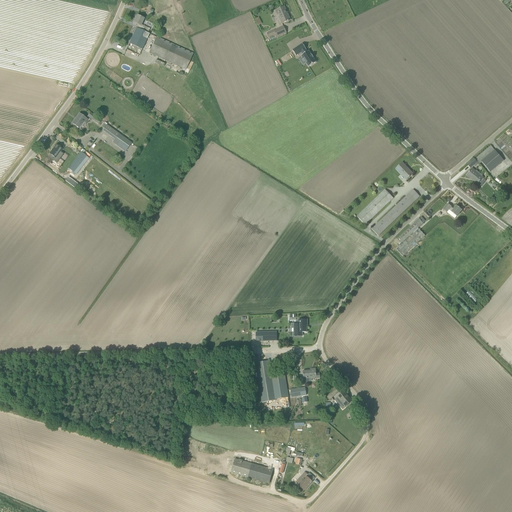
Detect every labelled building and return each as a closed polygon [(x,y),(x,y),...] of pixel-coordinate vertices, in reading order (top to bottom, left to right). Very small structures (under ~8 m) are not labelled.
[(278,15),(282,24),(290,20),(284,7),(272,12),(274,17),(278,15)] [(135,24),(133,27),(148,33),(150,29),(141,25),(144,19),(137,16),(137,17),(136,16),(135,19),(136,19),(134,23),(135,24)] [(129,44),(126,50),(139,56),(149,34),(148,33),(133,27),(126,42),(129,44)] [(276,35),(277,37),(286,33),(284,27),(274,31),(274,30),(266,34),(268,38),(276,35)] [(193,54),(163,40),(156,37),(149,54),(185,71),(193,54)] [(303,55),(302,56),(309,67),(316,63),(313,58),(311,55),(309,51),(307,52),(306,50),(302,44),(292,51),(296,56),(301,53),(303,55)] [(275,55),(278,62),(280,61),(285,72),(291,70),(283,51),(275,55)] [(98,124),(101,121),(90,113),(88,116),(98,124)] [(87,120),(79,114),(72,123),(79,129),(83,122),(85,123),(87,120)] [(125,152),(128,149),(131,144),(106,125),(102,130),(114,139),(112,142),(125,152)] [(62,149),(56,145),(50,154),(56,158),(62,149)] [(503,161),(491,146),(475,159),(480,165),(482,163),(490,172),(503,161)] [(76,175),(89,158),(83,154),(81,152),(68,169),(76,175)] [(467,165),(468,165),(470,168),(477,163),(474,159),(467,165)] [(402,163),(395,170),(402,177),(403,177),(406,180),(413,174),(402,163)] [(483,178),(472,169),(466,175),(471,179),(472,179),(478,184),(483,178)] [(79,187),(70,180),(67,183),(76,190),(79,187)] [(365,225),(393,198),(385,190),(357,217),(365,225)] [(412,203),(406,197),(372,230),(378,236),(412,203)] [(457,217),(462,210),(456,206),(454,209),(451,207),(448,204),(443,210),(447,213),(449,210),(457,217)] [(414,223),(403,233),(397,239),(401,244),(413,233),(413,234),(419,228),(414,223)] [(468,290),(465,294),(475,303),(478,299),(468,290)] [(302,336),(302,332),(307,332),(306,324),(307,324),(307,320),(298,320),(298,328),(294,328),(295,337),(302,336)] [(257,342),(275,341),(275,342),(277,342),(277,332),(257,333),(257,342)] [(268,361),(256,363),(262,403),(276,400),(269,360),(268,360),(268,361)] [(312,371),(303,371),(304,379),(304,384),(308,383),(308,378),(309,378),(316,378),(316,379),(320,378),(320,374),(316,374),(315,369),(311,369),(312,371)] [(305,388),(301,388),(290,390),(292,398),(306,395),(305,388)] [(330,391),(325,395),(329,400),(332,398),(334,396),(330,391)] [(343,409),(352,402),(344,392),(338,397),(335,400),(343,409)] [(358,419),(355,411),(350,413),(352,421),(358,419)] [(269,484),(273,471),(273,470),(235,459),(231,472),(269,484)] [(308,475),(305,472),(299,478),(300,478),(295,483),(304,491),(312,482),(315,478),(309,473),(308,475)]
